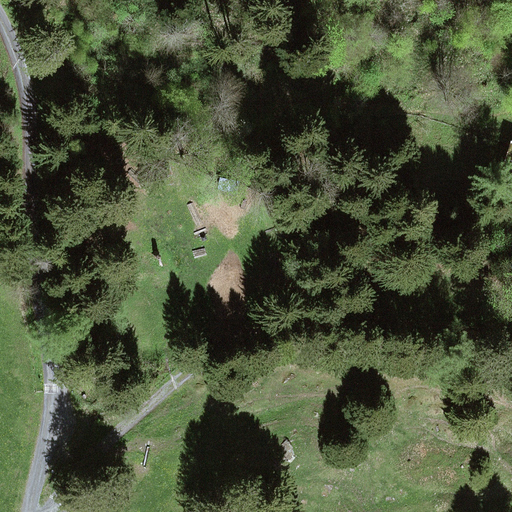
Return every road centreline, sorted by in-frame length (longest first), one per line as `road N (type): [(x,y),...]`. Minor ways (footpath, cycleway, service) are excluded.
road 1 (track): [(48,511),(226,339),(274,326),(390,323),(465,333),(511,353)]
road 2 (track): [(31,511),(55,383),(40,151),(0,10)]
